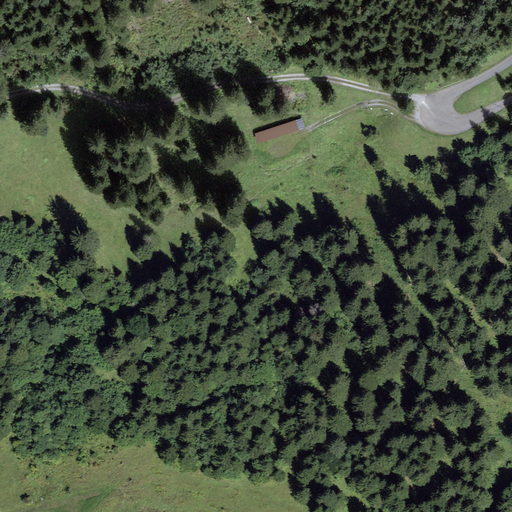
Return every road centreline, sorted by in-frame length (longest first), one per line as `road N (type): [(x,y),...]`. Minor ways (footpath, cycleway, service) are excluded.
road 1 (track): [(431,108),(413,97),(291,77),(142,108),(60,87),(0,97)]
road 2 (track): [(266,143),(384,100),(415,119),(438,121)]
road 3 (unclassified): [(511,100),(448,124),(431,108),(511,59)]
